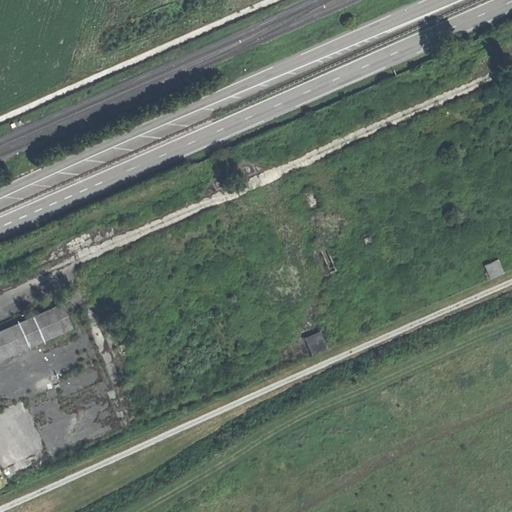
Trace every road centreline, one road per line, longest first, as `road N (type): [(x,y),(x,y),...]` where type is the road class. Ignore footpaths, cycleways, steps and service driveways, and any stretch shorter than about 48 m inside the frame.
road 1 (trunk): [(0,226),(511,1)]
road 2 (trunk): [(439,0),(190,108)]
road 3 (secondary): [(190,108),(0,193)]
